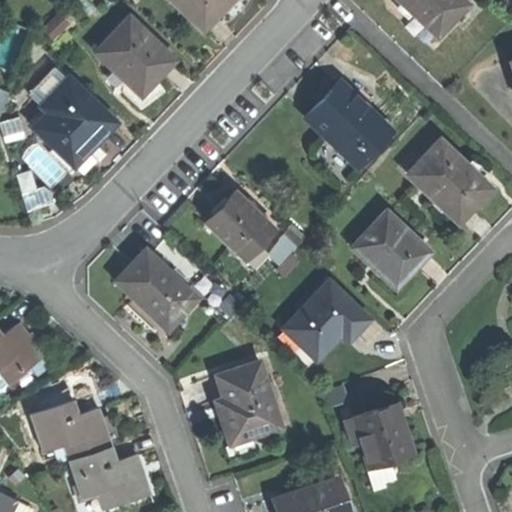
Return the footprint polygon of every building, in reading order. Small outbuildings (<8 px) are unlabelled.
[(168,0),(206,35),(237,0),(168,0)] [(393,0),(439,45),(469,15),(453,0),(393,0)] [(121,77),(140,94),(156,77),(173,59),(128,17),(95,52),(113,69),(116,66),(124,73),(121,77)] [(28,101),(42,113),(69,84),(55,72),(28,101)] [(36,133),(70,164),(89,143),(97,150),(105,141),(117,129),(69,84),(42,113),(49,120),(36,133)] [(391,138),(342,90),(321,111),(306,127),(355,174),(391,138)] [(37,143),(24,157),(53,185),(66,171),(37,143)] [(77,172),(97,150),(89,143),(70,164),(77,172)] [(438,147),(407,180),(458,227),(473,211),(489,194),(438,147)] [(34,167),(20,171),(29,207),(57,200),(53,182),(39,186),(34,167)] [(273,236),(236,200),(221,215),(206,229),(244,266),(259,251),(273,236)] [(382,219),(349,256),(396,297),(411,279),(429,259),(382,219)] [(269,261),(259,251),(244,266),(254,276),(269,261)] [(142,308),(169,334),(197,305),(148,256),(120,285),(142,308)] [(284,336),(319,367),(335,349),(347,335),(355,342),(368,327),(325,289),(284,336)] [(3,345),(0,341),(0,378),(8,390),(46,362),(33,344),(22,330),(3,345)] [(259,371),(217,385),(225,409),(215,413),(222,433),(229,455),(282,437),(259,371)] [(0,395),(8,390),(0,378),(0,395)] [(31,421),(43,460),(63,454),(68,469),(110,457),(104,436),(99,419),(77,425),(72,409),(31,421)] [(397,413),(345,430),(352,453),(363,450),(372,477),(413,464),(405,438),(397,413)] [(114,472),(110,457),(68,469),(79,507),(104,500),(107,511),(128,511),(151,505),(145,485),(139,465),(114,472)] [(349,511),(342,489),(276,511),(349,511)] [(0,511),(16,511),(18,509),(0,499),(0,511)]
